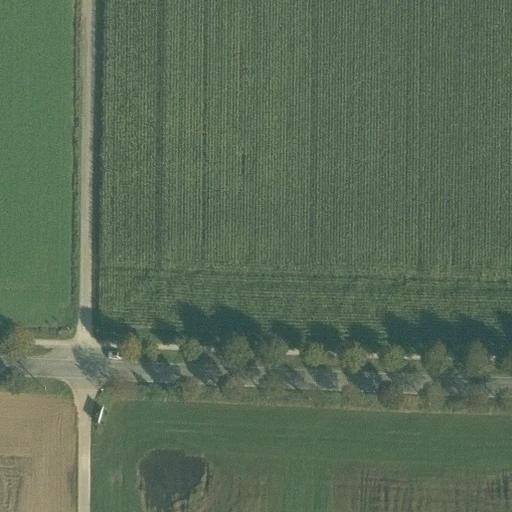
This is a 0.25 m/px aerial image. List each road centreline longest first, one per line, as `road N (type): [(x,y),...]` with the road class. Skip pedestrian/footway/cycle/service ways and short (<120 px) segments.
road 1 (tertiary): [(511,390),(85,371)]
road 2 (unclassified): [(85,371),(89,0)]
road 3 (track): [(85,371),(83,511)]
